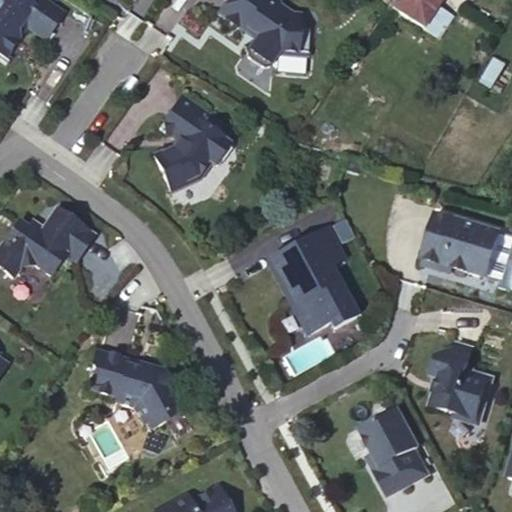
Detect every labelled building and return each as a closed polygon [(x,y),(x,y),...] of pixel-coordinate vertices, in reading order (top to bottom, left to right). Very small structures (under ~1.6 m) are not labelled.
[(0,0),(0,56),(4,59),(18,39),(16,31),(21,24),(45,40),(63,14),(42,0),(26,0),(25,2),(22,0),(0,0)] [(306,39),(313,21),(293,13),(273,0),(227,0),(228,1),(219,15),(245,33),(247,30),(258,37),(248,52),(249,58),(264,68),(272,66),(280,54),(307,65),(315,43),(306,39)] [(435,8),(440,0),(395,0),(391,8),(436,37),(449,17),(435,8)] [(492,89),(506,65),(495,59),(481,83),(492,89)] [(163,123),(159,129),(165,133),(165,138),(170,138),(177,144),(173,150),(170,148),(152,156),(171,195),(198,181),(209,165),(213,167),(218,166),(229,151),(228,145),(219,138),(208,129),(215,119),(183,95),(167,117),(163,118),(163,123)] [(219,138),(227,127),(215,119),(208,129),(219,138)] [(26,231),(17,225),(0,251),(0,273),(13,282),(19,272),(36,269),(50,279),(61,262),(64,257),(72,262),(75,264),(93,237),(55,212),(40,235),(29,227),(26,231)] [(434,213),(419,264),(440,270),(442,264),(450,267),(485,278),(498,233),(478,227),(476,228),(463,224),(464,223),(434,213)] [(328,227),(272,257),(312,332),(333,321),(336,327),(358,315),(332,266),(346,259),(328,227)] [(72,262),(64,257),(61,262),(69,267),(72,262)] [(438,358),(433,376),(442,379),(438,391),(435,392),(431,406),(460,415),(463,420),(471,422),(476,420),(481,422),(493,381),(466,373),(472,352),(456,348),(438,358)] [(115,404),(133,409),(143,425),(146,424),(150,431),(186,411),(164,371),(139,364),(138,369),(127,365),(129,360),(96,351),(92,368),(95,373),(89,391),(116,399),(115,404)] [(416,444),(397,407),(358,426),(371,451),(378,464),(385,460),(398,486),(425,472),(412,446),(416,444)] [(398,486),(385,460),(378,464),(371,451),(365,454),(385,492),(398,486)] [(186,497),(158,511),(230,511),(218,488),(190,503),(186,497)]
